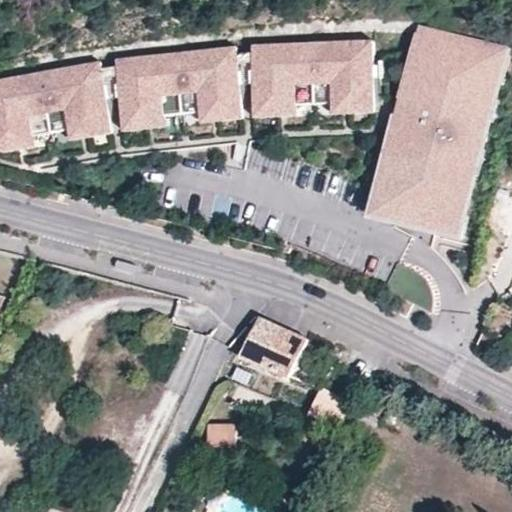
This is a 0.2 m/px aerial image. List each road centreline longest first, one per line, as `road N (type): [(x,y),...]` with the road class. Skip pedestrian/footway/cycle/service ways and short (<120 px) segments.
road 1 (tertiary): [(511,399),(347,314),(250,275)]
road 2 (residential): [(250,275),(137,511)]
road 3 (tertiary): [(250,275),(0,209)]
